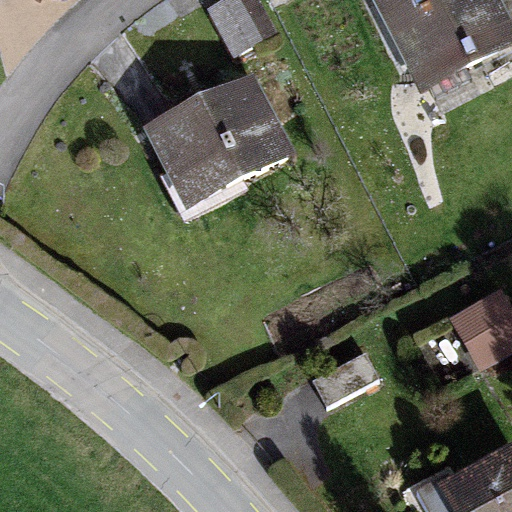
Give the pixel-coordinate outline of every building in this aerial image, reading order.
[(255,0),(220,0),(208,7),(235,58),(275,36),(255,0)] [(511,35),(493,0),(376,0),(423,90),(511,45),(511,35)] [(293,153),(254,76),(146,130),(185,207),(293,153)] [(511,306),(502,288),(449,316),(479,372),(511,354),(511,306)] [(365,358),(313,386),(326,410),(378,382),(365,358)] [(511,511),(511,443),(415,493),(425,511),(511,511)]
